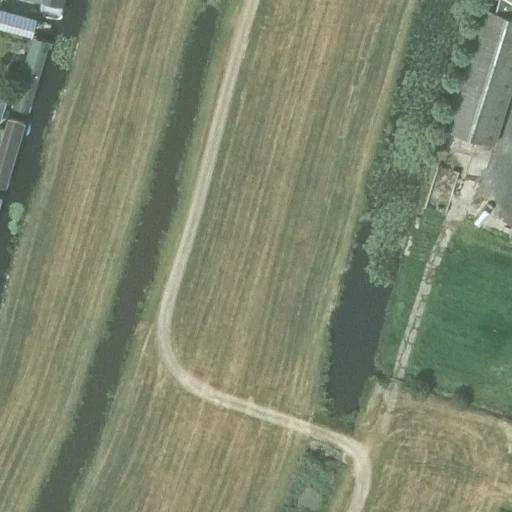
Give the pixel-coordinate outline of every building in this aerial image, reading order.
[(68,0),(44,0),(42,11),(64,16),(68,0)] [(511,0),(497,0),(495,10),(482,6),(444,126),(493,142),(511,83),(511,0)] [(30,17),(0,7),(0,24),(25,32),(30,17)] [(16,108),(34,112),(52,40),(35,36),(16,108)] [(0,93),(0,104),(5,106),(8,96),(0,93)] [(0,159),(0,185),(11,189),(29,125),(12,119),(0,159)]
